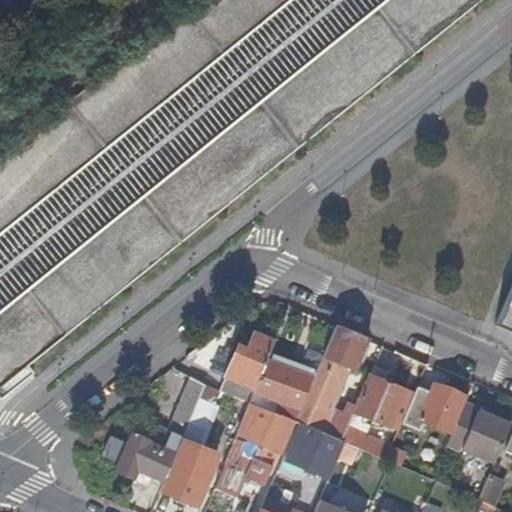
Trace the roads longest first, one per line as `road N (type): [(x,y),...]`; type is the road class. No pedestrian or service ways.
road 1 (motorway): [(0,320),(397,0)]
road 2 (motorway): [(277,0),(0,223)]
road 3 (residential): [(511,34),(301,197),(249,263)]
road 4 (residential): [(249,263),(46,431),(0,455)]
road 5 (residential): [(511,373),(249,263)]
